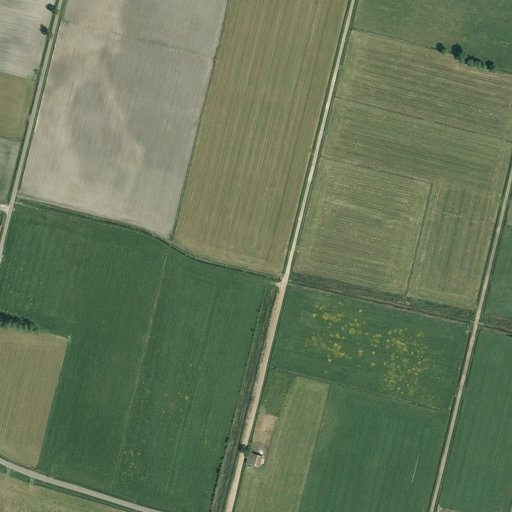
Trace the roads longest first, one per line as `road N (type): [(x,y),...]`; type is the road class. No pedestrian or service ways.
road 1 (track): [(228,511),(352,0)]
road 2 (track): [(431,511),(511,170)]
road 3 (track): [(511,334),(247,278)]
road 4 (unclassified): [(0,252),(60,0)]
road 5 (unclassified): [(151,511),(0,461)]
